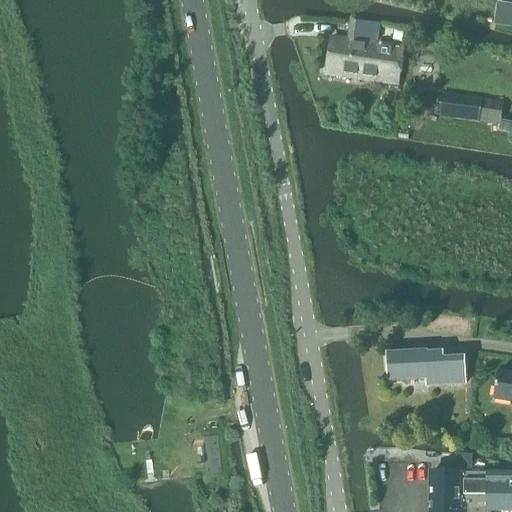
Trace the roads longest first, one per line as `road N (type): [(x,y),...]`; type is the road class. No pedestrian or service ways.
road 1 (secondary): [(284,511),(192,0)]
road 2 (residential): [(310,339),(250,0)]
road 3 (unclassified): [(511,348),(355,334),(310,339)]
road 4 (residential): [(340,511),(310,339)]
